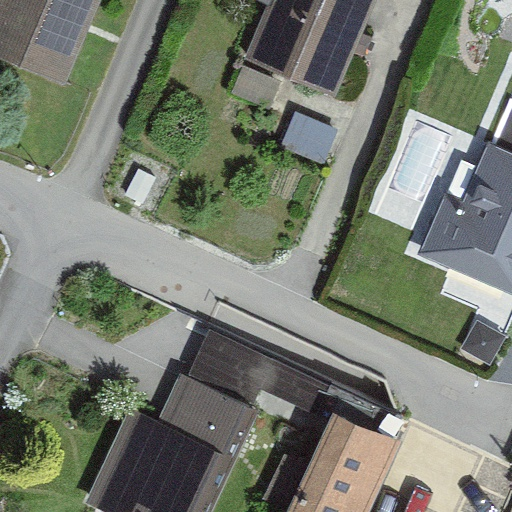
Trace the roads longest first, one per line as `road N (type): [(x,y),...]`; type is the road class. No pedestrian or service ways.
road 1 (residential): [(65,236),(511,431)]
road 2 (residential): [(161,0),(65,236)]
road 3 (residential): [(65,236),(0,366)]
